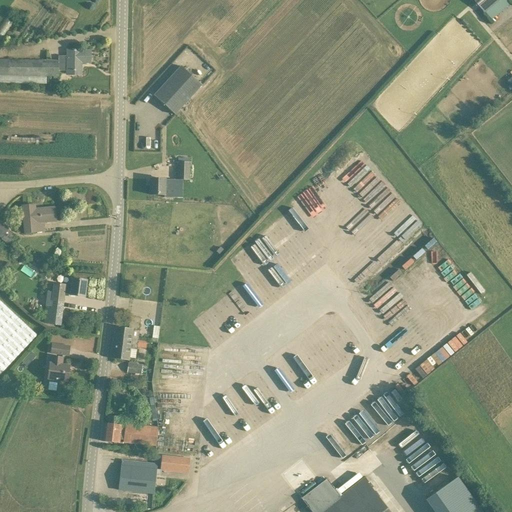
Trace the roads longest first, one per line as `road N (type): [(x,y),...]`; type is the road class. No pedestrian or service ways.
road 1 (tertiary): [(86,511),(118,177)]
road 2 (tertiary): [(118,177),(122,0)]
